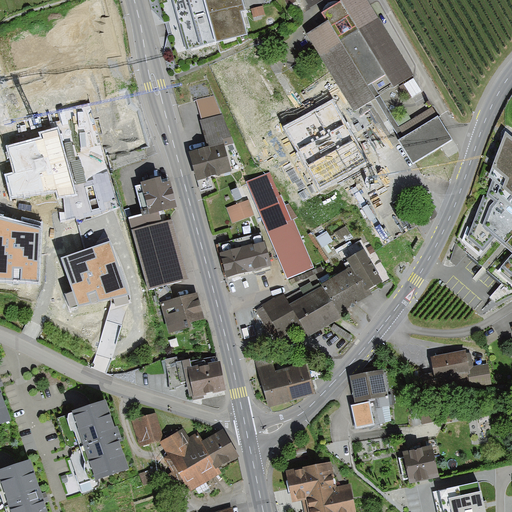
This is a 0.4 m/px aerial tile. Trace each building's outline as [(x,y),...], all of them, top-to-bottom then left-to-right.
[(240,0),(167,0),(163,1),(175,52),(248,36),(240,0)] [(328,22),(310,33),(356,111),(413,77),(366,0),(339,0),(341,3),(337,2),(333,3),(329,4),(326,7),(324,10),(323,14),(328,22)] [(263,6),(251,9),(253,18),(265,15),(263,6)] [(405,83),(413,96),(423,90),(415,76),(405,83)] [(135,101),(109,108),(118,144),(145,137),(135,101)] [(365,162),(332,104),(287,129),(320,187),(365,162)] [(432,110),(394,133),(414,166),(452,142),(432,110)] [(75,194),(57,130),(42,134),(43,138),(9,147),(16,174),(7,176),(12,195),(57,190),(59,196),(75,194)] [(207,152),(215,180),(245,171),(237,144),(207,152)] [(511,145),(473,245),(511,279),(511,145)] [(168,180),(138,188),(147,218),(176,210),(168,180)] [(284,196),(256,208),(287,281),(315,269),(284,196)] [(233,222),(251,216),(246,200),(228,205),(233,222)] [(0,279),(38,282),(41,229),(0,215),(0,279)] [(321,219),(310,223),(321,247),(332,242),(321,219)] [(172,222),(131,233),(149,293),(189,281),(172,222)] [(111,240),(61,257),(78,307),(130,294),(111,240)] [(266,245),(225,256),(231,278),(272,266),(266,245)] [(365,253),(350,262),(355,270),(369,294),(384,285),(365,253)] [(369,294),(355,270),(321,289),(336,313),(369,294)] [(336,313),(321,289),(292,307),(302,323),(307,331),(336,313)] [(198,292),(162,302),(171,333),(194,326),(192,320),(205,317),(198,292)] [(282,335),(302,323),(292,307),(286,296),(266,308),(279,330),(282,335)] [(266,338),(279,330),(266,308),(253,316),(266,338)] [(482,350),(433,357),(437,386),(486,379),(482,350)] [(274,361),(255,361),(269,407),(316,393),(309,367),(278,376),(274,361)] [(187,371),(194,401),(225,394),(219,364),(187,371)] [(390,373),(352,379),(359,430),(397,425),(390,373)] [(0,384),(0,426),(14,422),(0,384)] [(108,400),(75,411),(98,478),(132,466),(108,400)] [(161,441),(159,429),(161,428),(159,413),(135,416),(139,444),(161,441)] [(183,428),(161,441),(189,490),(223,471),(220,467),(240,455),(224,427),(202,440),(197,432),(189,437),(183,428)] [(432,445),(402,451),(409,486),(440,480),(432,445)] [(330,461),(288,470),(294,501),(306,499),(308,511),(355,511),(350,484),(335,487),(330,461)] [(46,511),(29,464),(0,474),(0,475),(13,511),(46,511)] [(487,511),(482,489),(480,483),(437,493),(441,511),(487,511)]
